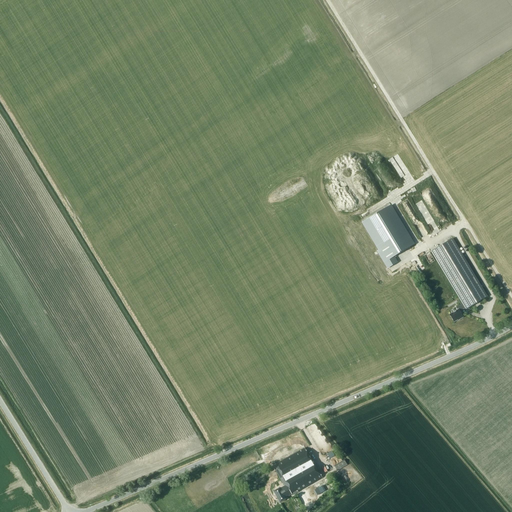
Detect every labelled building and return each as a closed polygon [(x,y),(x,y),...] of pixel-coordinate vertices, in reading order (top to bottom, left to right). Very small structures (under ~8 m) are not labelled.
[(404,208),(411,205),(409,199),(401,202),(404,208)] [(432,231),(439,228),(425,202),(418,205),(432,231)] [(391,206),(363,223),(379,250),(378,251),(388,268),(397,262),(394,257),(414,244),(391,206)] [(466,308),(466,309),(488,297),(454,239),(432,251),(463,304),(456,307),(458,310),(450,314),(455,322),(458,320),(464,317),(460,312),(466,308)] [(323,478),(305,448),(273,466),(285,486),(280,488),(274,491),(281,502),(287,499),(286,498),(292,494),(293,495),(323,478)] [(340,470),(340,471),(344,469),(343,468),(347,465),(344,460),(334,466),(338,471),(340,470)]
